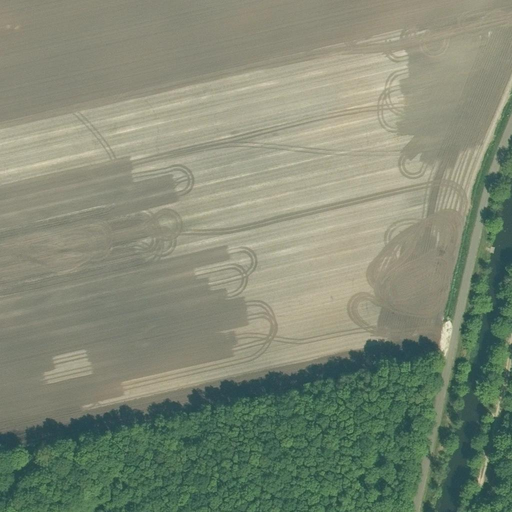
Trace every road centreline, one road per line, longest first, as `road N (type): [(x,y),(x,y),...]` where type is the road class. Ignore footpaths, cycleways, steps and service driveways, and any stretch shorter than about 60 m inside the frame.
road 1 (unclassified): [(414,511),(482,205),(511,122)]
road 2 (track): [(511,346),(474,511)]
